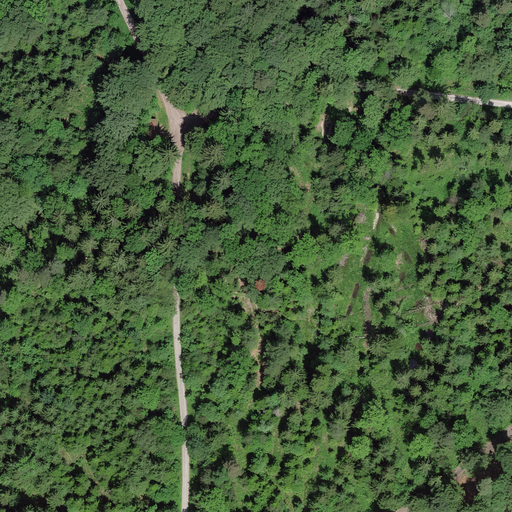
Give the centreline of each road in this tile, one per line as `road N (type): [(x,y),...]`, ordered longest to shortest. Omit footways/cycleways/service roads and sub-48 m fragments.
road 1 (track): [(184,511),(175,120)]
road 2 (track): [(175,120),(308,81),(511,103)]
road 3 (track): [(511,427),(407,511)]
road 4 (track): [(175,120),(121,0)]
